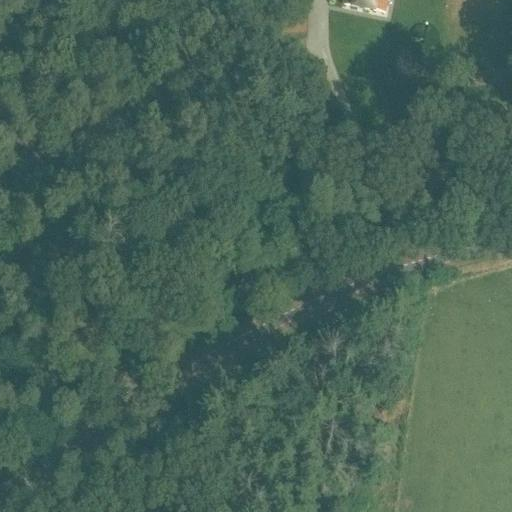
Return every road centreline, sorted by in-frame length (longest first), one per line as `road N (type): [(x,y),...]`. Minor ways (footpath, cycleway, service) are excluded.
road 1 (tertiary): [(0,511),(129,414),(264,333),(373,279),(511,246)]
road 2 (track): [(225,511),(200,369)]
